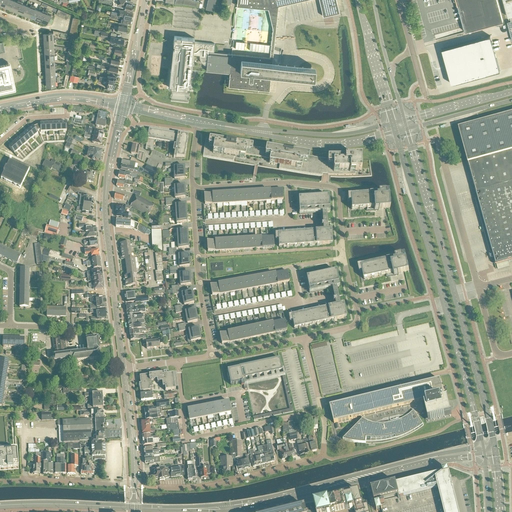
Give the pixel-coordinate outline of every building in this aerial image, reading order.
[(6,0),(4,6),(10,9),(13,0),(12,0),(6,0)] [(10,9),(16,11),(20,1),(17,0),(17,2),(13,0),(10,9)] [(117,0),(117,4),(125,6),(124,9),(133,11),(133,10),(133,9),(134,6),(134,5),(134,4),(125,2),(125,0),(117,0)] [(237,0),(237,2),(278,5),(301,0),(318,0),(323,16),(339,12),(336,0),(237,0)] [(496,23),(502,21),(503,21),(497,0),(456,0),(465,32),(496,23)] [(511,0),(503,0),(508,16),(510,16),(511,24),(511,0)] [(16,11),(22,14),(26,5),(22,4),(23,2),(20,1),(16,11)] [(22,14),(28,16),(33,6),(30,5),(29,7),(26,5),(22,14)] [(28,16),(35,19),(38,10),(34,9),(35,7),(33,6),(28,16)] [(35,19),(41,21),(45,11),(42,10),(42,11),(38,10),(35,19)] [(111,11),(111,13),(116,15),(131,18),(132,13),(119,10),(118,13),(111,11)] [(45,11),(41,21),(47,23),(50,15),(47,13),(47,12),(45,11)] [(116,15),(111,13),(110,16),(121,19),(120,22),(130,24),(131,18),(116,15)] [(107,23),(118,25),(117,30),(118,31),(120,32),(120,31),(125,32),(125,31),(126,31),(126,29),(127,25),(122,24),(122,23),(108,20),(107,23)] [(122,44),(123,43),(123,42),(123,41),(124,38),(115,36),(116,33),(111,32),(110,36),(111,36),(109,42),(111,42),(111,43),(113,43),(113,42),(122,44)] [(500,70),(490,35),(442,48),(451,83),(500,70)] [(170,70),(168,87),(175,88),(189,89),(190,80),(189,80),(190,77),(191,69),(193,54),(199,55),(199,56),(199,58),(200,60),(201,61),(202,62),(203,63),(204,64),(206,65),(207,65),(207,71),(225,73),(229,73),(228,86),(269,90),(271,76),(271,73),(314,77),(315,67),(272,62),(269,62),(270,57),(232,53),(231,54),(214,52),(215,43),(194,41),(194,38),(174,36),(173,43),(173,45),(174,45),(174,48),(173,47),(171,61),(170,69),(170,70)] [(236,41),(235,48),(244,49),(245,42),(236,41)] [(250,42),(249,50),(270,52),(270,44),(250,42)] [(108,49),(114,50),(113,53),(120,54),(121,53),(121,52),(121,51),(122,48),(109,45),(108,49)] [(110,63),(118,64),(119,63),(119,61),(119,59),(104,56),(103,59),(110,60),(110,63)] [(0,92),(15,89),(16,89),(16,88),(10,63),(9,63),(0,64),(0,92)] [(118,70),(117,69),(118,67),(109,65),(109,66),(100,64),(100,67),(109,69),(108,71),(117,72),(117,71),(118,70)] [(114,82),(99,79),(98,81),(106,83),(105,84),(104,85),(105,86),(105,87),(113,88),(113,87),(114,87),(114,85),(114,84),(114,82)] [(511,114),(458,129),(468,164),(478,200),(493,253),(493,254),(492,254),(493,258),(495,266),(496,265),(508,262),(511,261),(511,114)] [(105,122),(92,119),(91,122),(97,124),(96,127),(97,127),(98,128),(99,128),(101,128),(102,129),(103,129),(104,129),(104,128),(105,127),(105,126),(105,125),(105,124),(104,124),(105,122)] [(40,133),(46,133),(45,124),(40,125),(40,126),(37,127),(39,132),(40,132),(40,133)] [(37,133),(39,132),(37,127),(33,129),(32,128),(28,131),(34,138),(38,134),(37,133)] [(89,132),(88,134),(88,136),(102,139),(102,137),(103,136),(103,135),(103,134),(103,133),(95,131),(95,129),(89,127),(89,132)] [(149,130),(145,151),(153,152),(155,141),(176,145),(175,146),(174,146),(173,152),(174,153),(173,159),(184,159),(186,148),(187,144),(185,144),(186,141),(187,141),(188,137),(173,134),(173,136),(170,135),(171,134),(166,133),(166,134),(163,134),(164,133),(159,132),(159,133),(156,133),(156,131),(156,133),(153,132),(153,131),(149,130)] [(31,140),(34,138),(28,131),(24,134),(33,144),(34,143),(31,140)] [(31,145),(33,144),(24,134),(20,138),(26,144),(28,142),(31,145)] [(88,136),(88,134),(85,134),(84,139),(93,141),(92,144),(100,146),(101,145),(101,144),(102,143),(101,142),(102,139),(88,136)] [(24,146),(26,144),(20,138),(17,141),(25,151),(26,149),(24,146)] [(205,146),(203,157),(233,162),(234,158),(245,160),(246,156),(270,160),(269,164),(280,165),(279,170),(301,174),(322,177),(322,175),(326,175),(328,176),(332,176),(342,176),(355,176),(355,173),(361,173),(360,161),(360,159),(327,159),(327,160),(319,159),(309,157),(292,154),(282,153),(282,152),(266,150),(252,148),(236,145),(226,144),(226,143),(209,140),(209,141),(205,140),(204,146),(205,146)] [(23,152),(25,151),(17,141),(13,144),(18,151),(21,149),(23,152)] [(16,153),(18,151),(13,144),(9,148),(17,157),(18,156),(16,153)] [(131,155),(137,156),(137,160),(142,163),(144,154),(138,153),(139,148),(132,146),(131,155)] [(88,149),(87,154),(101,157),(102,154),(102,153),(102,151),(94,150),(88,149)] [(70,155),(77,159),(80,154),(72,150),(70,155)] [(101,157),(87,154),(87,157),(92,158),(91,160),(92,160),(93,161),(95,161),(100,162),(100,161),(101,161),(101,159),(101,157)] [(4,172),(1,179),(20,189),(29,170),(11,161),(10,160),(9,161),(9,162),(7,167),(6,167),(3,172),(4,172)] [(45,161),(42,166),(43,167),(47,169),(51,170),(51,169),(59,173),(62,166),(57,164),(57,165),(55,164),(56,162),(52,160),(51,163),(45,161)] [(121,166),(121,167),(134,169),(135,163),(130,162),(126,161),(125,162),(122,161),(121,166)] [(146,176),(149,177),(150,177),(151,176),(155,178),(155,177),(158,178),(160,173),(147,166),(144,172),(143,174),(146,175),(146,176)] [(83,181),(83,182),(93,183),(94,179),(95,175),(85,173),(84,175),(82,174),(82,173),(78,172),(77,175),(76,179),(83,181)] [(119,173),(118,178),(119,178),(119,179),(120,179),(121,179),(125,180),(125,177),(135,179),(136,179),(135,181),(138,181),(139,182),(140,178),(137,176),(133,174),(124,172),(124,173),(119,173)] [(66,191),(69,193),(70,190),(78,194),(80,191),(69,186),(66,191)] [(123,202),(126,203),(127,197),(124,196),(116,194),(114,200),(123,202)] [(384,194),(347,196),(348,203),(349,203),(351,203),(351,210),(366,209),(366,212),(389,210),(388,194),(384,194)] [(136,196),(130,207),(148,217),(154,206),(136,196)] [(329,197),(298,199),(299,211),(299,215),(322,214),(322,225),(321,225),(321,228),(323,228),(323,231),(275,234),(275,241),(278,241),(279,248),(330,245),(330,242),(331,241),(331,231),(327,231),(326,213),(329,213),(329,209),(329,197)] [(116,217),(122,218),(122,219),(132,220),(132,217),(129,217),(130,214),(124,213),(125,209),(130,210),(131,208),(125,206),(125,207),(116,207),(116,209),(115,210),(115,212),(115,213),(116,213),(116,217)] [(116,224),(116,228),(130,229),(137,232),(137,231),(145,236),(148,231),(138,225),(138,226),(116,224)] [(45,231),(58,235),(59,230),(57,229),(49,227),(46,226),(45,231)] [(152,248),(162,253),(162,231),(151,231),(152,248)] [(3,248),(0,254),(0,256),(17,264),(21,257),(3,248)] [(406,261),(404,262),(404,260),(406,260),(406,257),(402,258),(402,257),(395,259),(361,266),(358,267),(360,274),(362,273),(364,280),(386,276),(386,278),(394,277),(399,276),(409,273),(406,261)] [(20,269),(20,288),(29,289),(29,269),(20,269)] [(336,272),(306,278),(308,290),(309,290),(309,294),(331,289),(334,300),(333,301),(333,303),(334,303),(335,306),(288,316),(289,323),(292,322),(294,329),(344,319),(343,315),(345,315),(343,305),(339,305),(336,288),(339,287),(338,284),(336,272)] [(29,289),(20,288),(19,308),(28,308),(29,289)] [(124,294),(125,303),(135,302),(135,303),(140,303),(148,302),(148,297),(135,299),(134,295),(137,295),(136,292),(124,294)] [(180,294),(179,294),(180,300),(183,300),(193,298),(191,292),(182,294),(180,294)] [(47,318),(65,318),(66,309),(47,309),(47,318)] [(196,316),(195,310),(185,312),(185,314),(182,315),(183,319),(186,318),(196,316)] [(284,321),(278,322),(280,332),(287,331),(284,321)] [(199,335),(198,328),(188,330),(189,333),(186,333),(187,337),(199,335)] [(225,334),(219,335),(222,345),(228,344),(225,334)] [(199,335),(187,337),(186,337),(188,343),(200,341),(199,335)] [(53,356),(54,362),(71,360),(71,363),(78,362),(100,359),(99,351),(98,338),(86,339),(86,340),(85,340),(85,341),(86,341),(87,351),(85,351),(85,353),(77,354),(77,353),(66,355),(64,338),(52,339),(54,353),(53,353),(53,356)] [(153,349),(152,342),(151,342),(146,343),(146,340),(142,340),(143,346),(146,345),(146,350),(153,349)] [(152,342),(153,349),(160,348),(159,344),(163,344),(162,340),(152,342)] [(238,368),(227,371),(230,386),(240,384),(241,386),(244,386),(245,390),(244,390),(247,390),(245,380),(282,372),(279,359),(238,368)] [(330,391),(341,389),(337,369),(334,370),(334,368),(330,369),(330,368),(318,370),(321,391),(325,390),(330,389),(330,391)] [(166,374),(139,377),(140,384),(139,385),(140,393),(150,391),(150,389),(152,388),(151,381),(157,381),(157,384),(162,383),(162,388),(165,388),(165,392),(175,391),(173,375),(166,376),(166,374)] [(353,402),(330,407),(334,424),(357,419),(361,418),(362,420),(363,420),(343,441),(346,441),(348,442),(351,443),(353,443),(356,443),(359,444),(361,444),(363,444),(366,444),(366,440),(369,440),(371,440),(374,440),(376,440),(379,440),(381,440),(384,440),(386,440),(388,440),(390,439),(393,439),(395,438),(396,438),(397,438),(399,437),(401,437),(403,436),(405,435),(408,434),(410,433),(412,432),(414,431),(416,430),(419,429),(421,427),(423,426),(418,418),(416,416),(425,414),(425,413),(426,413),(426,412),(425,411),(424,411),(422,403),(426,402),(427,406),(425,407),(428,423),(452,417),(452,416),(450,417),(447,402),(448,402),(448,401),(441,403),(440,399),(444,398),(440,381),(418,386),(401,390),(399,390),(397,390),(396,390),(394,390),(392,390),(390,390),(388,391),(386,391),(384,391),(383,392),(381,392),(379,393),(377,394),(376,394),(374,395),(372,396),(371,397),(369,398),(353,402)] [(90,397),(90,402),(102,401),(102,396),(102,393),(87,394),(87,397),(90,397)] [(140,394),(141,401),(156,400),(155,395),(152,395),(151,393),(140,394)] [(144,410),(145,415),(156,414),(160,413),(159,412),(160,412),(160,409),(169,407),(168,401),(156,403),(157,409),(155,409),(155,408),(152,409),(144,410)] [(229,403),(223,404),(225,414),(231,412),(229,403)] [(193,409),(187,411),(189,421),(195,419),(193,409)] [(91,416),(91,420),(95,420),(103,419),(103,418),(104,417),(104,416),(103,415),(103,411),(91,411),(91,412),(80,413),(80,416),(87,416),(91,416)] [(63,444),(73,444),(79,443),(79,442),(91,442),(91,443),(97,443),(97,442),(99,442),(99,443),(104,443),(103,423),(104,421),(103,420),(103,419),(95,420),(91,420),(58,421),(58,426),(63,426),(63,444)] [(172,425),(167,425),(167,426),(167,430),(167,432),(179,431),(178,424),(172,425)] [(311,453),(316,451),(314,443),(312,437),(308,437),(308,440),(309,443),(309,445),(311,453)] [(210,441),(210,449),(216,448),(216,442),(220,442),(220,438),(215,440),(215,441),(210,441)] [(286,458),(284,451),(283,451),(283,449),(284,449),(282,440),(276,441),(278,446),(276,446),(277,451),(279,450),(282,460),(286,459),(286,458)] [(238,459),(241,458),(241,441),(232,442),(232,459),(235,459),(236,463),(235,463),(236,466),(235,466),(237,472),(242,470),(240,462),(239,462),(238,459)] [(304,444),(303,441),(302,442),(302,441),(297,443),(298,447),(298,448),(300,456),(305,454),(302,445),(304,444)] [(84,450),(84,455),(87,455),(87,461),(88,461),(88,460),(93,460),(94,460),(94,461),(105,460),(104,457),(105,457),(105,451),(104,444),(97,444),(97,443),(91,443),(91,442),(79,442),(79,443),(79,450),(84,450)] [(143,448),(144,453),(160,451),(160,448),(165,448),(165,444),(157,445),(157,449),(153,449),(153,447),(143,448)] [(0,446),(0,471),(19,470),(16,445),(0,446)] [(266,446),(267,450),(267,449),(268,453),(267,453),(270,463),(274,462),(273,457),(274,457),(271,445),(267,446),(266,446)] [(264,446),(261,447),(262,451),(263,451),(266,464),(270,463),(267,453),(268,453),(267,449),(267,450),(265,450),(264,446)] [(258,453),(261,466),(266,464),(263,451),(262,451),(261,447),(257,448),(258,453)] [(43,474),(47,474),(48,461),(50,461),(50,453),(41,453),(41,454),(41,462),(43,462),(43,474)] [(71,457),(71,467),(67,467),(67,475),(75,475),(75,467),(78,467),(78,457),(71,457)] [(230,468),(232,467),(232,457),(220,457),(220,468),(222,468),(222,473),(230,473),(230,468)] [(242,461),(241,458),(238,459),(239,462),(240,462),(242,470),(247,469),(247,468),(246,468),(244,461),(242,461)] [(200,471),(200,479),(203,478),(204,479),(206,479),(206,478),(207,478),(206,471),(206,467),(201,467),(201,459),(197,460),(197,468),(200,468),(200,471)] [(170,478),(169,473),(170,473),(170,472),(178,472),(178,469),(170,470),(170,467),(171,467),(164,467),(164,466),(159,467),(159,469),(153,470),(154,476),(153,476),(153,477),(153,478),(153,479),(154,479),(154,480),(159,479),(159,481),(164,481),(164,479),(168,478),(170,478)] [(185,476),(183,466),(177,467),(178,469),(178,472),(170,472),(170,473),(171,478),(181,477),(182,476),(185,476)] [(375,506),(376,511),(377,511),(380,510),(380,511),(382,511),(458,511),(451,482),(453,482),(452,479),(452,477),(450,477),(449,474),(448,470),(442,471),(440,472),(442,472),(443,473),(417,480),(410,481),(403,483),(396,485),(396,483),(395,483),(391,484),(390,484),(385,485),(384,486),(380,487),(379,487),(375,488),(374,488),(372,489),(371,489),(371,490),(372,493),(372,494),(373,497),(373,498),(374,501),(374,502),(375,502),(378,501),(379,504),(375,505),(375,506)] [(329,499),(314,503),(316,510),(316,511),(369,511),(368,506),(364,506),(364,503),(362,504),(359,492),(350,494),(345,496),(345,495),(342,496),(329,499)]
